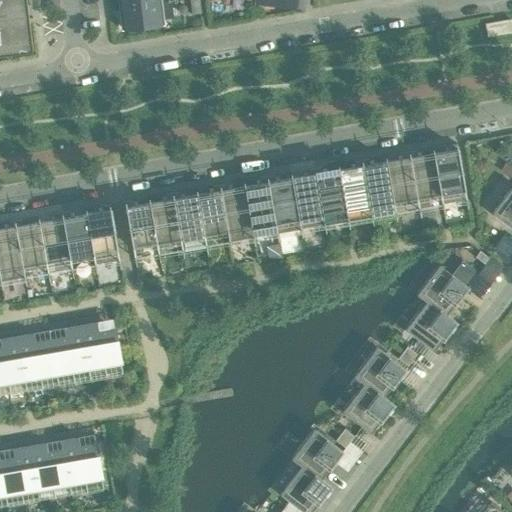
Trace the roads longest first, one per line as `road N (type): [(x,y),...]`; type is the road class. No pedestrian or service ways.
road 1 (residential): [(0,199),(511,111)]
road 2 (residential): [(74,66),(488,0)]
road 3 (residential): [(349,511),(511,295)]
